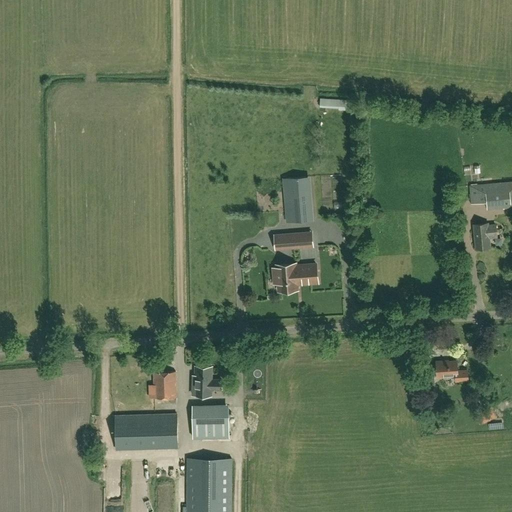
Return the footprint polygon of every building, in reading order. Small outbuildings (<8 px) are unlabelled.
[(356,101),(320,99),(319,107),(355,110),(356,101)] [(286,222),(314,220),(310,176),(283,178),(286,222)] [(511,181),(476,185),(470,186),(471,204),(486,203),(487,209),(511,206),(511,181)] [(337,209),(345,209),(344,201),(337,201),(337,209)] [(490,247),(489,238),(491,235),(496,235),(495,225),(488,225),(488,223),(473,225),(476,249),(490,247)] [(275,249),(285,248),(313,246),(312,232),(274,235),(275,249)] [(297,284),(301,284),(318,282),(316,264),(296,266),(296,263),(277,265),(277,267),(272,268),(274,284),(278,284),(279,291),(298,289),(297,284)] [(437,377),(455,376),(455,381),(468,380),(467,370),(457,371),(457,361),(443,362),(443,361),(436,362),(437,377)] [(193,375),(193,380),(193,394),(211,395),(211,389),(222,389),(222,380),(211,380),(212,367),(196,366),(195,375),(193,375)] [(154,398),(176,397),(176,371),(154,372),(154,398)] [(434,376),(426,376),(428,392),(435,392),(434,376)] [(231,404),(194,404),(195,439),(212,438),(212,440),(232,440),(231,404)] [(177,414),(115,416),(116,450),(178,448),(177,414)] [(231,511),(232,459),(187,458),(186,511),(231,511)]
